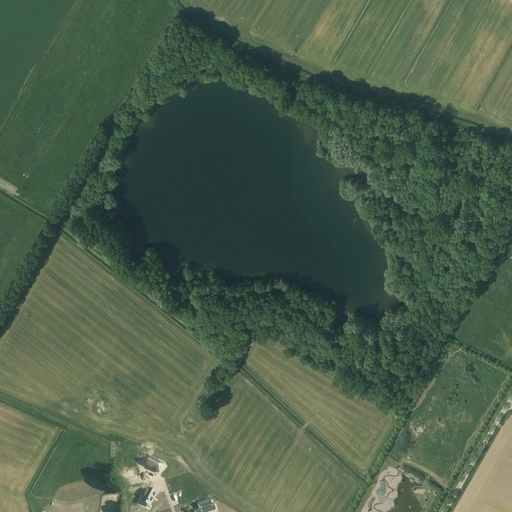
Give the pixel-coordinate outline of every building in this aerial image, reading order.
[(127,454),(124,459),(129,462),(126,467),(132,470),(138,458),(132,455),(131,456),(127,454)] [(150,459),(147,465),(150,467),(149,468),(154,470),(154,471),(154,470),(156,471),(156,472),(157,472),(157,470),(160,472),(163,466),(150,459)] [(148,490),(142,500),(151,505),(157,494),(148,490)] [(212,505),(209,499),(197,504),(199,509),(194,511),(193,511),(204,511),(205,511),(204,509),(201,510),(201,509),(212,505)] [(156,511),(166,511),(165,500),(155,502),(156,511)]
